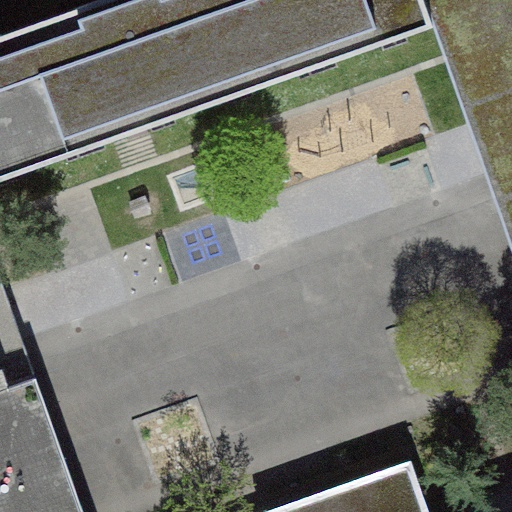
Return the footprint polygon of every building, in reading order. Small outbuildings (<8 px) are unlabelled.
[(93,0),(0,33),(0,176),(432,24),(423,0),(93,0)] [(511,131),(465,0),(423,0),(432,24),(511,247),(511,131)] [(511,0),(465,0),(511,131),(511,0)] [(0,511),(83,511),(36,376),(0,388),(0,511)] [(428,511),(410,459),(263,511),(262,511),(428,511)]
